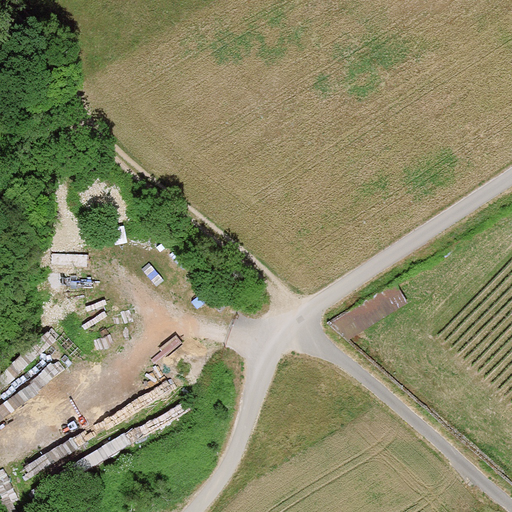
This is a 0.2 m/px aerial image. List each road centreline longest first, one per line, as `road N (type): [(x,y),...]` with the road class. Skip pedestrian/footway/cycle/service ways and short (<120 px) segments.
road 1 (unclassified): [(511,173),(289,323),(267,348),(241,443),(192,511)]
road 2 (track): [(289,323),(511,504)]
